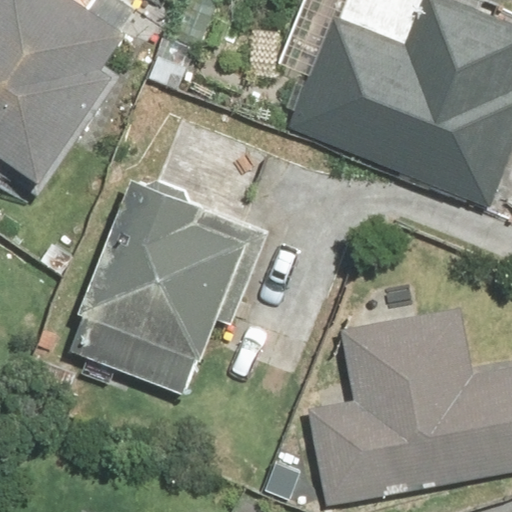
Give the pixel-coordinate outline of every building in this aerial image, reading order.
[(0,0),(0,163),(48,195),(132,67),(120,59),(146,19),(117,0),(0,0)] [(342,10),(297,123),(498,203),(511,167),(511,14),(475,0),(427,0),(413,38),(342,10)] [(140,167),(76,344),(197,388),(224,312),(247,320),(281,225),(216,202),(218,195),(140,167)] [(316,398),(334,499),(511,467),(511,363),(481,369),(469,304),(348,326),(360,391),(316,398)] [(209,511),(183,501),(178,511),(115,511),(94,503),(89,511),(209,511)]
